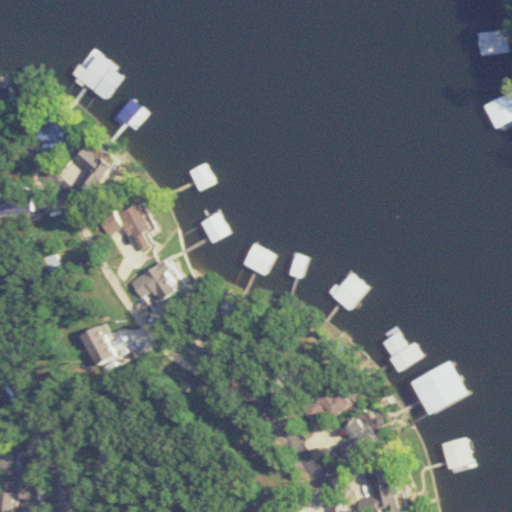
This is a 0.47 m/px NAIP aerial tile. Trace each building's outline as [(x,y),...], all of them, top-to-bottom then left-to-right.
[(459,34),(462,57),(488,54),(486,31),(459,34)] [(103,80),(84,62),(72,74),(91,92),(103,80)] [(143,114),(135,105),(126,114),(133,123),(143,114)] [(58,157),(82,132),(62,114),(44,133),(54,143),(49,149),(58,157)] [(129,169),(102,141),(86,157),(98,169),(85,182),(100,197),(129,169)] [(219,182),(209,162),(193,170),(204,191),(219,182)] [(165,228),(152,201),(113,220),(119,233),(136,224),(148,249),(161,243),(156,232),(165,228)] [(234,232),(224,213),(208,222),(219,241),(234,232)] [(248,263),(269,275),(281,255),(260,242),(248,263)] [(295,275),(307,278),(312,256),(300,253),(295,275)] [(141,279),(151,298),(163,293),(168,302),(190,291),(174,262),(141,279)] [(353,310),(374,288),(358,273),(337,295),(353,310)] [(412,346),(405,331),(387,340),(402,371),(429,357),(421,341),(412,346)] [(435,414),(477,394),(460,360),(419,381),(435,414)] [(0,412),(1,412),(5,420),(10,420),(19,415),(18,407),(6,383),(6,375),(0,363),(0,412)] [(351,382),(314,405),(324,420),(344,408),(348,414),(365,404),(351,382)] [(390,445),(374,416),(355,427),(370,456),(390,445)] [(453,473),(479,466),(471,437),(446,443),(453,473)] [(27,450),(0,449),(0,472),(27,473),(27,450)] [(408,464),(382,470),(387,493),(371,497),(374,511),(394,511),(418,507),(408,464)] [(0,511),(13,511),(14,486),(0,485),(0,511)]
